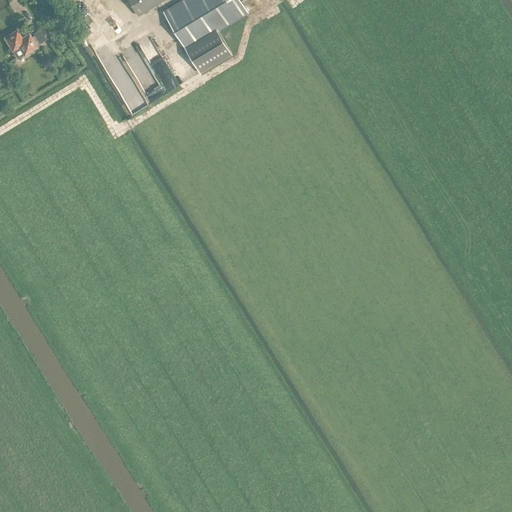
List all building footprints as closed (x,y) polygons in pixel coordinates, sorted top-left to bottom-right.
[(163,0),(129,0),(139,15),(163,0)] [(181,0),(163,11),(186,48),(217,29),(248,10),(241,0),(181,0)] [(4,36),(13,50),(18,57),(24,54),(24,55),(38,46),(37,44),(46,39),(40,28),(33,33),(34,35),(32,36),(30,32),(21,37),(17,29),(4,36)] [(233,54),(217,29),(186,48),(201,73),(233,54)] [(184,83),(154,33),(137,44),(167,93),(184,83)] [(165,94),(135,45),(122,52),(152,102),(165,94)] [(148,105),(119,56),(103,65),(132,114),(148,105)]
